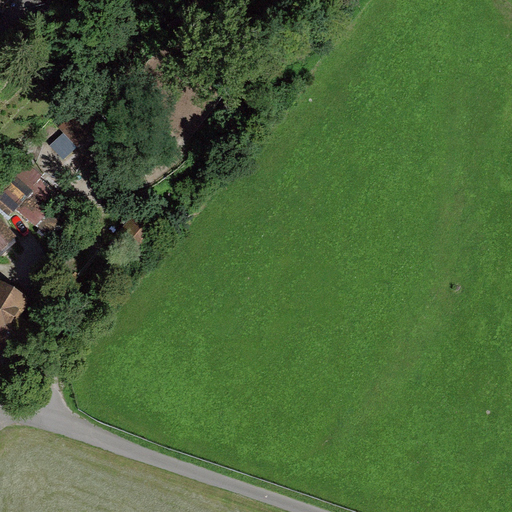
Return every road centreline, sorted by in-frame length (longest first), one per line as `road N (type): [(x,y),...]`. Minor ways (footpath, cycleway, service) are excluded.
road 1 (unclassified): [(0,411),(309,511)]
road 2 (unknown): [(46,420),(67,388),(73,351),(54,296),(0,256)]
